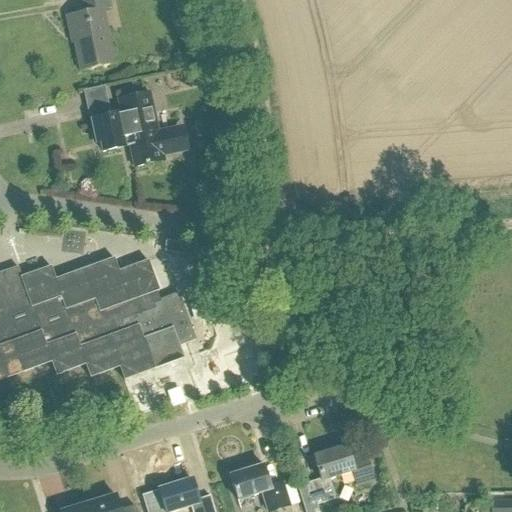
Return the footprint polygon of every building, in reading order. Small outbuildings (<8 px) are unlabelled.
[(65,17),(69,34),(71,34),(79,72),(114,65),(102,10),(111,8),(109,0),(81,0),(84,13),(65,17)] [(97,146),(127,139),(130,138),(132,145),(129,146),(134,169),(163,163),(162,157),(181,153),(176,130),(157,134),(149,95),(118,101),(121,116),(91,122),(97,146)] [(158,220),(177,221),(178,212),(159,210),(158,220)] [(216,255),(217,249),(186,245),(184,255),(216,259),(216,255)] [(0,382),(51,364),(55,377),(85,366),(89,379),(119,369),(123,382),(183,360),(179,348),(195,342),(178,295),(159,302),(156,293),(158,292),(147,262),(118,273),(113,260),(55,281),(50,268),(21,279),(17,268),(0,274),(0,382)] [(241,280),(251,314),(262,311),(251,276),(241,280)] [(188,383),(174,387),(178,405),(192,402),(188,383)] [(320,481),(308,484),(315,507),(334,501),(328,481),(352,474),(356,487),(373,482),(364,455),(349,460),(345,448),(313,458),(320,481)] [(237,502),(262,495),(267,511),(273,511),(288,507),(282,488),(281,484),(269,487),(263,467),(229,477),(237,502)] [(163,511),(178,511),(190,508),(191,511),(213,511),(209,497),(197,501),(191,481),(157,491),(163,511)] [(282,488),(288,507),(298,504),(292,485),(282,488)] [(119,511),(114,496),(87,505),(88,511),(135,511),(134,507),(119,511)] [(505,511),(505,502),(490,502),(490,511),(505,511)]
